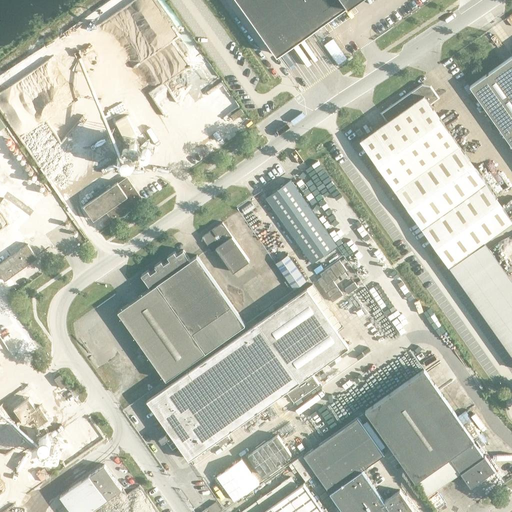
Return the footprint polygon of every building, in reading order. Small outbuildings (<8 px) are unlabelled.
[(239,0),(277,54),(348,4),(349,4),(354,0),(355,2),(357,0),(239,0)] [(511,55),(470,85),(511,145),(511,55)] [(422,83),(410,92),(382,112),(388,120),(360,139),(449,265),(511,220),(511,218),(459,143),(430,102),(438,96),(430,85),(422,83)] [(230,114),(233,119),(243,112),(240,108),(230,114)] [(127,115),(116,120),(125,140),(137,134),(127,115)] [(148,139),(140,145),(146,154),(154,148),(148,139)] [(138,146),(117,155),(124,168),(144,158),(138,146)] [(142,199),(127,177),(118,183),(117,181),(84,205),(85,207),(85,206),(92,215),(91,215),(94,219),(107,210),(114,219),(142,199)] [(290,179),(282,184),(267,195),(266,196),(312,261),(336,244),(290,179)] [(249,260),(222,221),(214,227),(215,229),(212,231),(210,230),(202,236),(212,250),(216,247),(233,271),(249,260)] [(37,257),(28,243),(0,262),(0,273),(4,280),(37,257)] [(190,259),(183,249),(177,254),(174,250),(167,255),(169,257),(165,259),(167,261),(164,263),(161,260),(154,265),(156,268),(150,272),(148,269),(141,274),(150,287),(118,310),(166,379),(245,323),(197,254),(190,259)] [(288,253),(276,262),(294,288),(306,280),(288,253)] [(312,283),(258,321),(147,399),(169,430),(160,436),(159,438),(161,441),(163,441),(172,435),(189,458),(287,389),(294,400),(319,382),(312,372),(349,346),(337,329),(342,326),(342,325),(341,326),(312,284),(312,283)] [(474,440),(424,368),(365,410),(426,496),(461,472),(471,486),(495,469),(485,454),(484,455),(473,440),(474,440)] [(67,384),(60,374),(54,378),(61,388),(67,384)] [(24,422),(33,416),(39,425),(49,418),(39,405),(36,407),(29,397),(14,407),(24,422)] [(357,416),(303,454),(344,511),(415,511),(400,489),(384,500),(362,469),(384,454),(357,416)] [(47,431),(39,436),(50,451),(61,443),(56,436),(52,438),(47,431)] [(308,462),(299,470),(306,480),(316,473),(308,462)] [(104,464),(60,495),(71,511),(88,511),(122,488),(104,464)] [(292,474),(237,511),(258,511),(299,484),(292,474)] [(324,511),(304,483),(271,505),(261,511),(324,511)]
